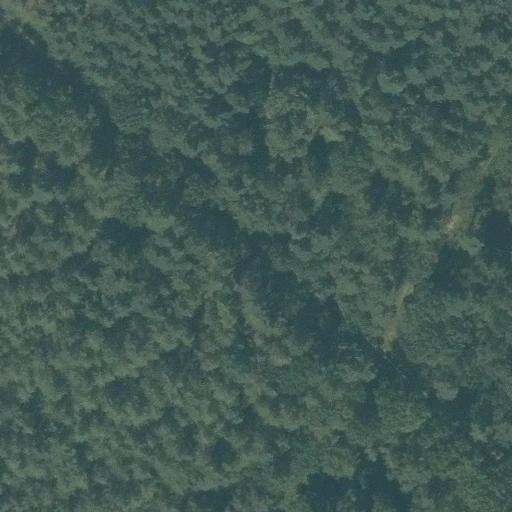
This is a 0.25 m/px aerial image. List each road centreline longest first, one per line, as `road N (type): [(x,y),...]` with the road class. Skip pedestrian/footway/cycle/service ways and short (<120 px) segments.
road 1 (track): [(0,14),(362,337)]
road 2 (track): [(362,337),(511,106)]
road 3 (track): [(362,337),(252,511)]
road 4 (track): [(362,337),(511,466)]
